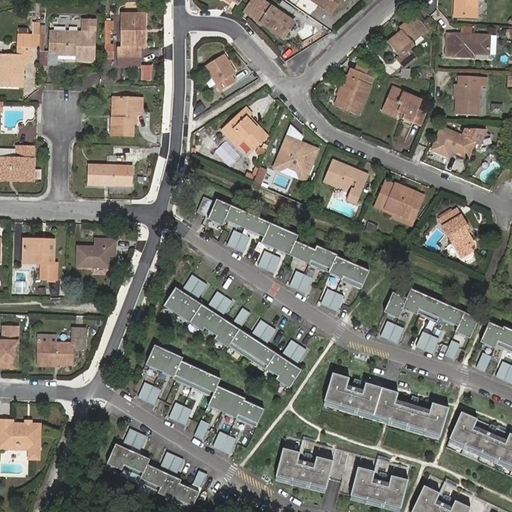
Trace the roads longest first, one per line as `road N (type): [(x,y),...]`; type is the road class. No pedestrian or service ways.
road 1 (residential): [(156,216),(342,337),(511,397)]
road 2 (residential): [(288,86),(366,150),(511,202)]
road 3 (residential): [(293,511),(92,393)]
road 4 (residential): [(181,24),(179,133),(156,216)]
road 5 (residential): [(156,216),(92,393)]
road 6 (residential): [(288,86),(396,0)]
road 7 (residential): [(181,24),(226,27),(288,86)]
